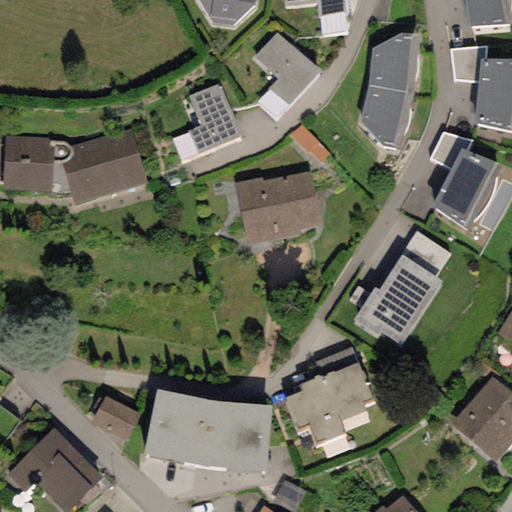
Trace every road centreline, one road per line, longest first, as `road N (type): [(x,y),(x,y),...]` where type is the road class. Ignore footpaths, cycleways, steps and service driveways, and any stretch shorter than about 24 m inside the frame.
road 1 (unknown): [(254,390),(280,373),(427,156),(452,73),(442,0)]
road 2 (residential): [(207,185),(275,154),(319,119),(349,86),(382,0)]
road 3 (unknown): [(30,392),(48,377),(254,390)]
road 4 (residential): [(161,511),(0,364)]
road 5 (unknown): [(254,390),(264,357),(269,243)]
